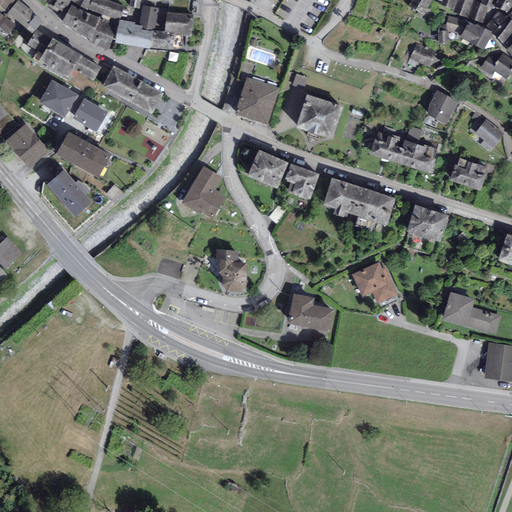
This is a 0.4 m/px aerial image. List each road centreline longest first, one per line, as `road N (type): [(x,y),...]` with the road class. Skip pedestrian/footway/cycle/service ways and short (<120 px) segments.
road 1 (secondary): [(511,405),(260,367),(203,350),(136,314)]
road 2 (residential): [(127,306),(156,287),(230,302),(253,300),(268,287),(271,257),(229,168),(234,125)]
road 3 (residential): [(234,125),(511,227)]
road 4 (residential): [(26,0),(61,33),(234,125)]
road 5 (unclassified): [(136,314),(80,511)]
road 6 (secondary): [(127,306),(0,172)]
